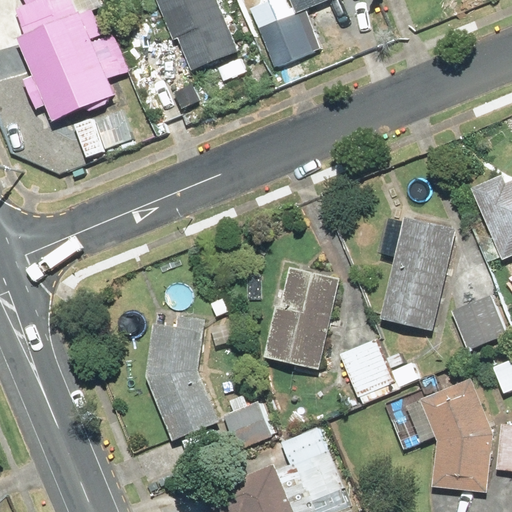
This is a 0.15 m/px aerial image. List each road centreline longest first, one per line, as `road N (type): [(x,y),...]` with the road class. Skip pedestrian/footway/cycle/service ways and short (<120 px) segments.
road 1 (residential): [(0,264),(511,57)]
road 2 (tertiary): [(0,286),(92,511)]
